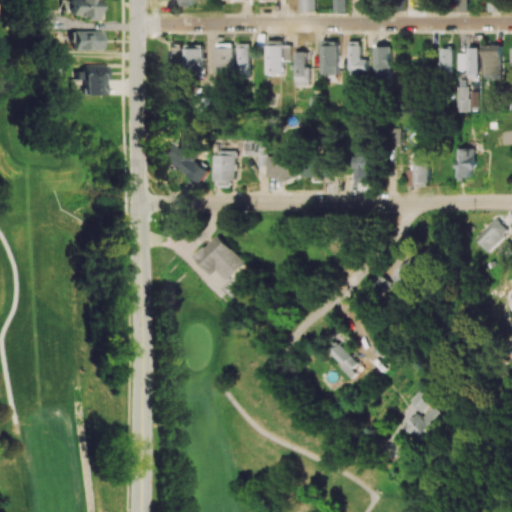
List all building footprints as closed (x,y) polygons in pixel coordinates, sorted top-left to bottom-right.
[(96,17),(95,0),(67,0),(68,17),(96,17)] [(300,0),(301,11),(317,11),(317,0),(300,0)] [(334,0),(335,12),(348,11),(347,0),(334,0)] [(469,11),(468,0),(456,0),(456,11),(469,11)] [(499,11),(499,0),(488,0),(488,11),(499,11)] [(51,28),(52,10),(35,10),(35,28),(51,28)] [(71,50),(101,50),(101,31),(72,30),(71,50)] [(59,40),(46,40),(47,59),(60,58),(59,40)] [(268,74),(285,74),(285,40),(268,40),(268,74)] [(323,74),(339,73),(339,41),(322,41),(323,74)] [(349,72),(370,72),(370,58),(362,58),(363,41),(350,41),(349,72)] [(186,43),(169,43),(169,72),(185,72),(186,43)] [(218,72),(236,72),(237,43),(219,43),(218,72)] [(253,43),(241,43),(242,73),(254,73),(253,43)] [(207,44),(188,44),(189,71),(208,71),(207,44)] [(504,44),(485,45),(486,79),(505,79),(504,44)] [(393,45),(376,45),(376,81),(393,81),(393,45)] [(455,47),(441,48),(442,73),(455,73),(455,47)] [(481,47),(469,47),(469,77),(481,77),(481,47)] [(297,84),(312,84),(312,67),(308,67),(307,51),(296,51),(297,84)] [(468,70),(468,52),(459,53),(460,70),(468,70)] [(82,95),(103,95),(102,79),(107,79),(107,66),(76,66),(76,79),(82,79),(82,95)] [(459,111),(471,111),(471,86),(458,86),(459,111)] [(401,128),(387,128),(387,144),(401,144),(401,128)] [(200,182),(209,171),(171,142),(159,158),(178,172),(181,168),(200,182)] [(356,181),(371,182),(372,148),(357,148),(356,181)] [(457,177),(472,177),(472,168),(476,168),(476,148),(458,148),(457,177)] [(270,156),(270,176),(282,176),(282,181),(292,181),(292,177),(300,177),(300,149),(277,149),(277,156),(270,156)] [(412,150),(413,168),(407,169),(407,186),(430,185),(430,150),(412,150)] [(236,180),(236,151),(214,152),(215,180),(236,180)] [(306,177),(332,176),(331,157),(305,158),(306,177)] [(489,252),(510,232),(496,218),(475,237),(489,252)] [(219,270),(230,280),(247,262),(218,234),(196,257),(214,274),(219,270)] [(394,282),(379,272),(371,283),(386,293),(394,282)] [(360,363),(341,343),(332,352),(351,372),(360,363)] [(413,399),(426,412),(438,401),(425,387),(413,399)] [(411,425),(429,441),(452,416),(440,404),(428,417),(423,412),(411,425)]
